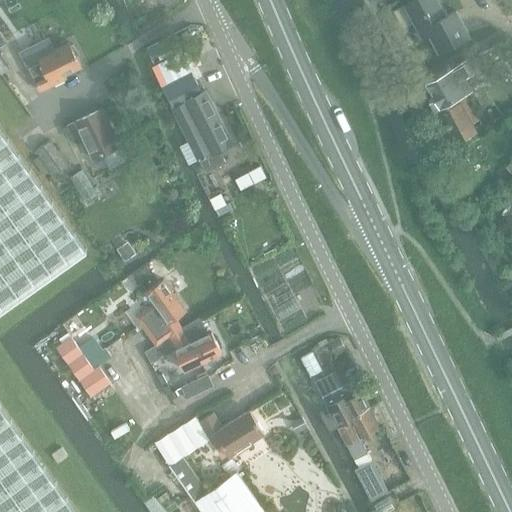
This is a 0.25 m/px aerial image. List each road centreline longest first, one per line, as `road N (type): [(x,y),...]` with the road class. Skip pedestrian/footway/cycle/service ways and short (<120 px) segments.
road 1 (unclassified): [(217,31),(445,511)]
road 2 (tertiary): [(504,511),(378,240)]
road 3 (unclassified): [(217,31),(253,68),(350,228),(378,240)]
road 4 (tertiary): [(378,240),(265,0)]
